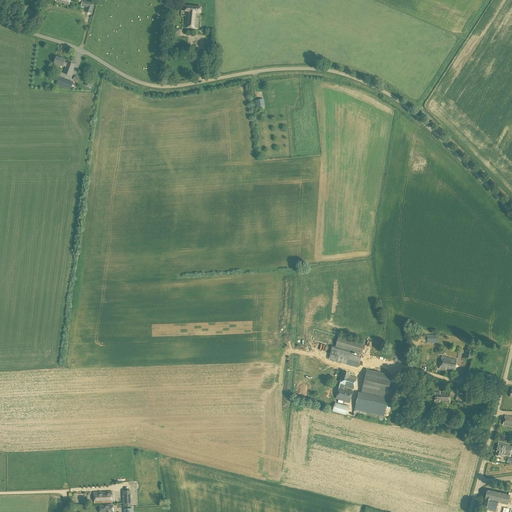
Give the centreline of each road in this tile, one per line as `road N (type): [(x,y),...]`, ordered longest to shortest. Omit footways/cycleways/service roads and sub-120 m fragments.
road 1 (unclassified): [(511,213),(396,99),(345,75),(292,69),(156,88),(0,18)]
road 2 (unclassified): [(478,482),(511,347)]
